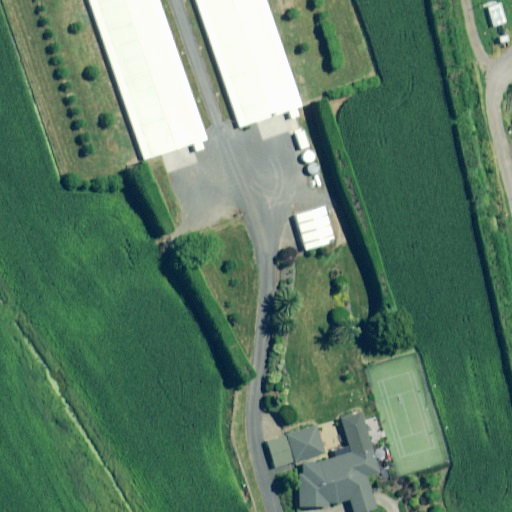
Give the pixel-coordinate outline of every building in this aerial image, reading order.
[(166,0),(95,0),(149,158),(190,144),(193,153),(204,149),(160,19),(171,15),(166,0)] [(202,0),(245,125),(286,112),(288,120),(298,116),(257,0),(202,0)] [(306,131),(294,135),(299,151),(311,148),(306,131)] [(334,242),(324,207),(294,216),(305,251),(334,242)] [(332,457),(300,465),(300,474),(294,474),(294,509),(327,507),(327,504),(346,499),(349,511),(363,511),(373,510),(365,476),(379,473),(371,440),(365,441),(358,413),(339,417),(346,447),(330,451),(332,457)] [(322,454),(314,426),(284,434),(285,437),(266,442),(273,468),(322,454)]
